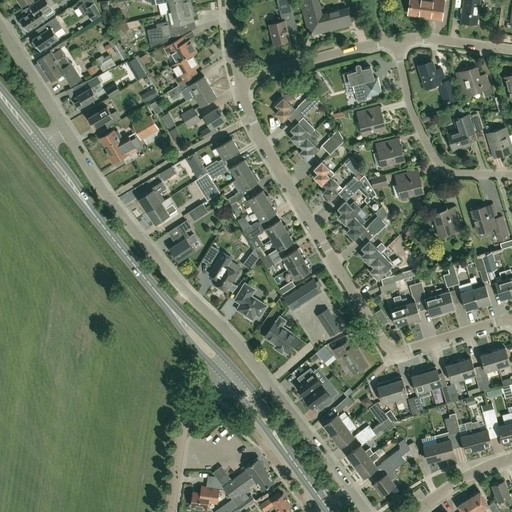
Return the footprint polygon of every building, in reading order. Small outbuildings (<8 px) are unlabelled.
[(33,11),(25,16),(21,19),(21,18),(20,19),(21,20),(19,21),(23,27),(25,26),(28,30),(47,18),(48,17),(44,11),(51,6),(47,0),(38,0),(30,6),(33,11)] [(165,15),(192,8),(190,0),(154,0),(156,5),(169,2),(171,12),(165,14),(165,15)] [(285,20),(282,21),(269,24),(274,44),(290,40),(288,33),(286,26),(296,24),(290,1),(289,0),(280,0),(284,13),(283,13),(285,20)] [(310,35),(352,24),(348,9),(322,16),(317,0),(304,0),(301,1),(310,35)] [(442,20),(444,0),(435,0),(435,1),(431,0),(411,0),(409,14),(420,16),(420,14),(431,16),(431,18),(442,20)] [(477,24),(479,0),(463,0),(461,22),(477,24)] [(92,20),(101,15),(94,2),(86,7),(89,12),(88,13),(92,20)] [(194,17),(192,8),(165,15),(167,22),(156,25),(157,28),(152,30),(155,45),(166,41),(164,36),(184,31),(182,25),(193,22),(196,21),(194,17)] [(41,50),(58,38),(54,32),(62,27),(56,17),(44,25),(47,30),(34,38),(33,38),(34,40),(32,41),(36,47),(38,46),(41,50)] [(121,61),(127,58),(115,37),(110,40),(113,46),(121,61)] [(191,55),(192,56),(197,52),(189,40),(185,43),(182,37),(164,48),(168,54),(171,52),(177,63),(178,63),(191,55)] [(82,80),(61,48),(61,47),(67,44),(64,41),(50,50),(51,51),(38,60),(51,81),(63,74),(71,86),(82,80)] [(144,64),(151,60),(146,53),(140,57),(144,64)] [(114,64),(108,54),(102,57),(101,54),(94,58),(99,72),(114,64)] [(199,67),(192,56),(191,55),(178,63),(177,63),(172,66),(179,77),(176,79),(179,84),(180,86),(198,75),(194,69),(199,67)] [(136,57),(127,63),(130,68),(139,63),(136,57)] [(445,103),(457,100),(451,80),(445,81),(441,68),(435,70),(432,61),(419,65),(426,88),(439,84),(445,103)] [(142,62),(135,66),(138,72),(145,69),(142,62)] [(367,97),(382,93),(378,77),(374,78),(371,67),(362,69),(362,66),(361,65),(360,64),(359,64),(358,64),(357,64),(357,65),(356,65),(356,66),(356,67),(357,70),(343,74),(345,83),(352,81),(358,102),(368,100),(367,97)] [(485,95),(491,93),(486,74),(480,76),(477,66),(457,72),(464,95),(483,89),(485,95)] [(78,95),(72,98),(79,108),(84,104),(85,106),(90,103),(89,101),(97,97),(92,87),(101,82),(97,75),(73,87),(78,95)] [(196,97),(211,88),(205,77),(190,86),(190,87),(185,90),(187,94),(192,91),(196,97)] [(320,96),(329,91),(322,79),(314,84),(320,96)] [(116,84),(105,90),(109,97),(120,91),(116,84)] [(183,92),(180,86),(179,84),(167,92),(172,99),(183,92)] [(211,88),(196,97),(201,106),(217,97),(211,88)] [(283,121),(287,117),(295,109),(288,101),(291,100),(295,97),(293,90),(282,93),(283,97),(275,105),(279,110),(275,113),(283,121)] [(312,101),(302,110),(307,115),(316,106),(318,107),(322,103),(317,95),(311,101),(312,101)] [(312,101),(311,101),(307,96),(297,106),(302,110),(312,101)] [(156,114),(162,110),(156,100),(150,104),(156,114)] [(92,123),(94,128),(104,122),(108,127),(121,119),(116,111),(111,113),(107,106),(98,111),(97,110),(93,113),(94,114),(88,117),(89,119),(88,120),(91,124),(92,123)] [(185,121),(187,121),(197,114),(193,107),(181,115),(185,121)] [(214,127),(225,120),(218,108),(204,116),(210,127),(201,132),(205,138),(217,131),(214,127)] [(371,108),(357,112),(359,121),(362,133),(362,134),(386,128),(382,113),(373,116),(371,108)] [(477,134),(470,114),(469,113),(453,118),(458,131),(448,134),(453,150),(471,145),(469,137),(477,134)] [(471,114),(473,118),(472,118),(476,131),(483,129),(479,116),(478,116),(477,113),(471,114)] [(143,139),(150,135),(153,140),(162,135),(150,114),(132,125),(141,140),(143,139)] [(197,114),(187,121),(185,121),(188,127),(200,119),(197,114)] [(299,145),(314,130),(315,129),(303,117),(290,130),(294,134),(290,138),(298,146),(299,145)] [(494,158),(511,152),(511,149),(505,128),(486,134),(494,158)] [(326,150),(341,135),(338,129),(321,145),(326,150)] [(107,153),(130,140),(128,136),(122,139),(117,130),(114,132),(113,130),(101,137),(103,142),(102,143),(104,146),(105,145),(109,152),(107,153)] [(314,130),(299,145),(303,149),(299,153),(307,161),(319,149),(315,145),(318,142),(315,139),(319,135),(314,130)] [(341,135),(326,150),(330,154),(345,140),(341,135)] [(224,159),(239,150),(232,139),(217,148),(224,159)] [(130,140),(107,153),(113,163),(115,162),(130,153),(136,149),(130,140)] [(401,146),(393,148),(391,140),(376,144),(378,152),(374,153),(377,167),(405,160),(401,146)] [(210,175),(228,164),(227,163),(221,167),(217,160),(205,167),(210,175)] [(238,180),(252,171),(245,160),(231,169),(238,180)] [(322,186),(322,185),(331,177),(334,174),(322,161),(313,169),(317,174),(313,177),(322,186)] [(228,164),(210,175),(212,180),(231,168),(228,164)] [(164,181),(177,173),(172,166),(159,173),(164,181)] [(244,191),(259,182),(258,182),(260,181),(256,174),(254,175),(252,171),(238,180),(244,191)] [(207,172),(194,180),(201,190),(214,182),(207,172)] [(409,172),(395,176),(397,184),(400,196),(401,198),(424,192),(420,177),(411,179),(409,172)] [(359,180),(350,190),(354,194),(368,180),(364,174),(359,180)] [(388,182),(386,174),(372,178),(374,186),(388,182)] [(345,185),(350,190),(359,180),(354,176),(345,185)] [(331,177),(322,185),(326,189),(322,193),(330,201),(339,193),(335,189),(339,185),(331,177)] [(147,212),(162,202),(158,195),(165,191),(161,185),(154,189),(139,199),(147,212)] [(229,206),(237,201),(245,196),(241,190),(236,193),(225,200),(229,206)] [(255,210),(272,200),(269,195),(267,196),(263,190),(243,202),(247,207),(251,205),(255,210)] [(272,200),(255,210),(261,221),(276,212),(273,206),(275,205),(272,200)] [(237,201),(229,206),(232,211),(235,217),(242,213),(238,207),(240,206),(237,201)] [(346,224),(358,213),(362,209),(354,201),(350,205),(346,201),(337,209),(341,213),(337,217),(346,225),(346,224)] [(162,202),(147,212),(155,224),(170,214),(170,213),(177,209),(173,203),(166,208),(162,202)] [(196,207),(201,216),(208,211),(202,203),(196,207)] [(508,238),(504,224),(502,216),(497,217),(493,203),(471,210),(478,233),(495,228),(499,241),(508,238)] [(449,218),(446,209),(433,213),(440,237),(461,230),(457,215),(449,218)] [(367,228),(362,224),(365,221),(358,213),(346,224),(350,228),(346,232),(354,240),(367,228)] [(378,224),(383,220),(378,216),(369,224),(374,229),(378,224)] [(177,226),(181,233),(185,230),(191,226),(187,219),(177,226)] [(284,225),(283,224),(280,219),(265,228),(272,240),(289,229),(286,223),(284,225)] [(262,226),(260,224),(258,220),(243,229),(247,235),(262,226)] [(385,223),(383,220),(378,224),(374,229),(377,233),(386,224),(385,223)] [(262,226),(247,235),(249,240),(264,231),(262,226)] [(289,229),(272,240),(279,250),(294,241),(290,235),(292,234),(289,229)] [(186,238),(185,239),(175,245),(171,248),(174,254),(173,255),(178,263),(185,258),(184,257),(194,250),(190,244),(198,240),(194,234),(189,236),(186,238)] [(511,239),(500,243),(502,249),(511,245),(511,239)] [(392,245),(397,254),(407,248),(402,240),(392,245)] [(369,265),(370,264),(382,253),(386,248),(381,244),(377,248),(369,241),(361,249),(365,252),(361,257),(369,265)] [(212,245),(204,258),(211,262),(219,249),(212,245)] [(307,258),(303,253),(300,247),(283,257),(290,268),(307,258)] [(261,259),(264,264),(279,256),(275,250),(261,259)] [(232,258),(222,252),(209,275),(215,278),(213,282),(217,285),(216,286),(222,291),(224,289),(226,290),(227,288),(233,292),(237,286),(231,282),(232,280),(234,281),(238,274),(227,267),(232,258)] [(483,257),(487,272),(498,269),(493,252),(483,255),(483,257)] [(382,253),(370,264),(374,267),(370,271),(378,280),(390,267),(384,261),(387,258),(382,253)] [(279,256),(264,264),(267,269),(282,260),(279,256)] [(483,281),(490,279),(487,272),(483,257),(476,260),(483,281)] [(307,258),(290,268),(296,279),(311,270),(307,264),(310,263),(307,258)] [(448,265),(454,285),(459,284),(453,264),(448,265)] [(447,287),(454,285),(448,265),(447,265),(449,273),(443,275),(447,287)] [(396,281),(411,276),(423,272),(420,267),(394,275),(393,274),(381,278),(383,285),(396,281)] [(506,297),(511,295),(511,290),(508,278),(506,270),(500,272),(502,280),(496,282),(501,301),(507,299),(506,297)] [(282,281),(291,276),(288,271),(279,276),(282,281)] [(313,279),(284,297),(292,309),(321,291),(313,279)] [(282,294),(295,286),(292,281),(279,289),(282,294)] [(398,288),(396,281),(383,285),(380,286),(382,293),(398,288)] [(486,285),(478,287),(476,281),(472,283),(474,288),(479,305),(486,303),(486,306),(492,304),(486,285)] [(421,282),(416,283),(420,298),(424,309),(428,308),(431,317),(436,316),(444,313),(436,289),(430,291),(432,296),(426,298),(424,294),(425,294),(421,282)] [(471,307),(479,305),(474,288),(472,283),(471,283),(471,282),(459,286),(461,292),(467,311),(472,310),(471,307)] [(416,283),(409,285),(413,298),(414,297),(415,300),(420,298),(416,283)] [(244,284),(234,300),(240,304),(236,310),(244,315),(244,316),(252,321),(255,315),(259,317),(266,306),(250,296),(254,290),(244,284)] [(441,287),(436,289),(444,313),(456,310),(454,303),(450,291),(450,290),(443,293),(441,287)] [(397,307),(391,308),(397,328),(402,326),(401,324),(409,322),(402,299),(401,295),(400,296),(396,297),(395,299),(397,307)] [(402,299),(409,322),(415,320),(416,322),(422,320),(419,311),(416,301),(409,303),(407,297),(402,299)] [(331,335),(341,329),(327,308),(317,315),(331,335)] [(385,314),(379,317),(382,324),(388,320),(385,314)] [(276,322),(265,337),(277,345),(275,348),(282,353),(284,350),(288,353),(299,338),(282,326),(286,320),(280,317),(276,322)] [(354,373),(368,365),(355,344),(352,346),(348,341),(334,350),(338,357),(343,355),(354,373)] [(325,362),(333,355),(324,345),(316,353),(325,362)] [(492,349),(498,368),(511,364),(506,347),(499,349),(499,347),(492,349)] [(486,371),(498,368),(492,349),(487,350),(487,352),(481,354),(484,364),(486,370),(486,371)] [(319,357),(316,353),(309,358),(313,362),(319,357)] [(481,372),(476,373),(471,357),(465,359),(464,357),(458,359),(464,378),(475,375),(481,393),(487,391),(482,377),(481,372)] [(452,382),(464,378),(458,359),(452,361),(453,363),(446,365),(452,382)] [(430,388),(442,385),(436,366),(424,369),(430,388)] [(321,384),(322,384),(310,368),(298,378),(301,382),(296,386),(305,397),(321,384)] [(430,388),(424,369),(418,371),(418,373),(412,375),(418,393),(418,395),(414,396),(419,412),(424,411),(420,397),(425,396),(423,390),(430,388)] [(482,377),(487,391),(492,389),(488,375),(487,375),(482,377)] [(389,380),(395,399),(408,395),(403,378),(396,380),(396,378),(389,380)] [(503,386),(511,384),(510,378),(502,380),(503,386)] [(395,399),(389,380),(378,384),(383,402),(395,399)] [(447,385),(452,402),(459,400),(454,383),(447,385)] [(511,383),(511,384),(503,386),(501,387),(502,393),(503,392),(505,398),(511,395),(511,383)] [(304,397),(312,408),(317,405),(320,409),(333,400),(321,384),(305,397),(304,397)] [(447,404),(452,402),(447,385),(441,387),(447,404)] [(474,395),(465,398),(467,406),(476,403),(474,395)] [(348,396),(334,408),(338,412),(346,405),(348,407),(354,402),(348,396)] [(419,412),(414,396),(408,398),(413,414),(419,412)] [(369,397),(363,402),(367,408),(374,404),(369,397)] [(492,402),(487,404),(488,410),(492,424),(498,423),(494,408),(493,408),(492,402)] [(385,413),(390,421),(397,419),(390,409),(385,413)] [(492,424),(488,410),(483,411),(485,422),(486,426),(492,424)] [(455,434),(461,433),(458,425),(455,413),(450,415),(450,417),(455,434)] [(503,442),(511,439),(511,423),(509,413),(503,415),(506,425),(499,426),(503,442)] [(333,436),(353,421),(348,415),(342,420),(338,414),(330,420),(329,419),(322,424),(327,431),(329,430),(333,436)] [(455,434),(450,417),(445,419),(449,436),(455,434)] [(472,421),(471,421),(479,448),(492,445),(491,438),(488,429),(487,429),(481,431),(479,424),(478,420),(472,422),(472,421)] [(357,426),(353,421),(333,436),(341,447),(354,437),(350,431),(357,426)] [(466,452),(479,448),(471,421),(465,423),(468,434),(461,436),(464,445),(466,452)] [(359,440),(372,430),(369,425),(355,435),(359,440)] [(372,430),(359,440),(362,444),(376,434),(372,430)] [(435,435),(437,442),(441,458),(455,454),(453,448),(451,439),(450,439),(443,441),(442,434),(435,435)] [(408,445),(410,449),(414,458),(419,455),(413,442),(408,445)] [(428,462),(441,458),(437,442),(424,446),(428,462)] [(369,457),(374,453),(369,448),(365,451),(361,446),(348,455),(356,466),(369,457)] [(377,468),(373,461),(379,456),(376,451),(374,453),(369,457),(356,466),(364,477),(377,468)] [(381,463),(385,468),(399,458),(402,456),(398,451),(381,463)] [(397,474),(393,469),(402,462),(399,458),(385,468),(389,473),(387,474),(374,483),(382,494),(396,485),(391,479),(397,474)] [(239,506),(242,511),(256,501),(251,494),(248,496),(244,490),(249,487),(250,489),(258,483),(263,490),(275,481),(258,459),(246,467),(248,469),(233,480),(222,466),(213,472),(218,478),(226,489),(233,498),(238,506),(239,506)] [(493,483),(493,485),(492,485),(498,502),(504,500),(506,506),(511,503),(511,501),(510,497),(511,497),(504,480),(498,483),(497,481),(493,483)] [(202,486),(201,493),(193,492),(191,506),(207,509),(208,501),(217,503),(219,488),(202,486)] [(283,493),(280,495),(278,492),(271,497),(260,505),(265,511),(275,503),(279,510),(276,511),(288,511),(286,508),(292,505),(287,498),(284,495),(283,493)] [(481,511),(489,506),(480,492),(468,499),(476,511),(481,511)] [(233,498),(224,505),(229,511),(230,511),(239,506),(238,506),(233,498)] [(476,511),(468,499),(458,505),(461,511),(476,511)]
